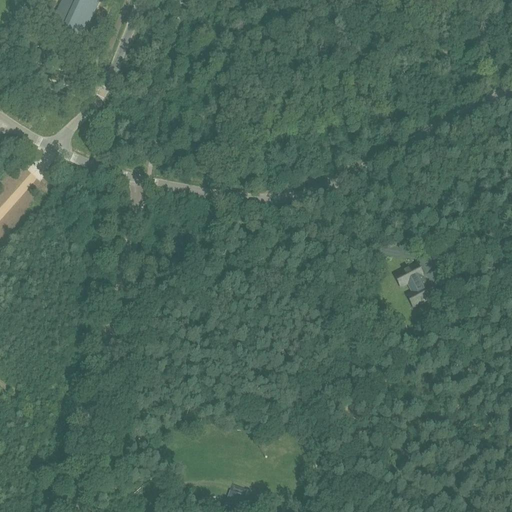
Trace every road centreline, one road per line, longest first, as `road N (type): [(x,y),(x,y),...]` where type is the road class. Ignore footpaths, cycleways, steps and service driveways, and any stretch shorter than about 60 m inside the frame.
road 1 (unclassified): [(511,92),(337,181),(287,197),(236,198),(139,180),(53,148)]
road 2 (track): [(114,326),(76,511)]
road 3 (unclassified): [(53,148),(97,99),(141,0)]
road 4 (track): [(139,180),(114,326)]
